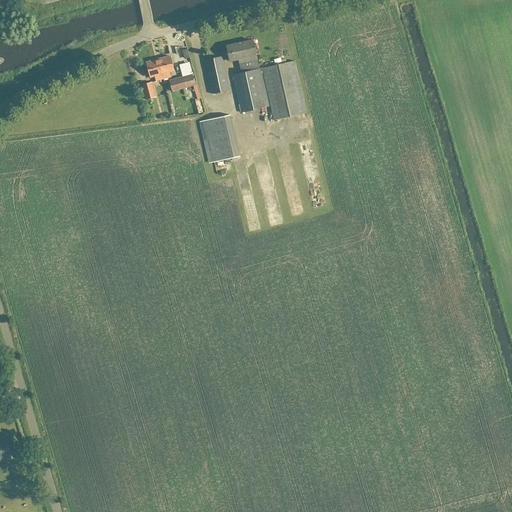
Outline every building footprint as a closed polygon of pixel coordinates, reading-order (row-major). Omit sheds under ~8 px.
[(252,41),(226,46),(229,62),(238,60),(240,70),(246,69),(248,71),(258,69),(256,60),(252,41)] [(157,60),(162,80),(170,78),(168,73),(173,72),(169,57),(157,60)] [(222,58),(204,62),(211,95),(229,91),(222,58)] [(162,80),(157,60),(145,64),(149,79),(154,77),(155,82),(162,80)] [(231,76),(239,114),(268,108),(260,74),(262,73),(273,122),(306,114),(294,62),(261,70),(231,76)] [(167,81),(171,93),(193,87),(195,87),(194,82),(192,75),(167,81)] [(152,83),(141,86),(144,101),(156,98),(152,83)] [(202,113),(199,100),(196,100),(194,101),(197,115),(202,113)] [(230,116),(205,122),(199,123),(208,165),(214,163),(239,158),(230,116)] [(284,196),(285,211),(296,210),(295,195),(284,196)] [(241,206),(244,227),(249,226),(246,206),(241,206)] [(261,207),(262,214),(277,214),(277,206),(261,207)] [(0,462),(11,460),(6,443),(0,444),(0,462)]
